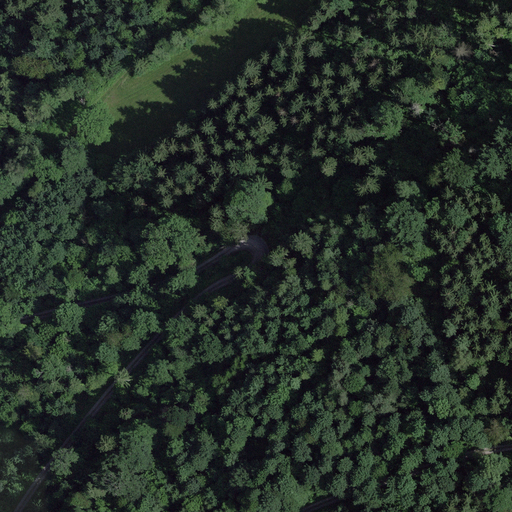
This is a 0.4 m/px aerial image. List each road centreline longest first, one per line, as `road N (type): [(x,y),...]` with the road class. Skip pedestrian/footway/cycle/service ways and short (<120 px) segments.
road 1 (track): [(18,511),(154,336),(219,282),(259,264),(261,246),(233,247),(135,293),(0,325)]
road 2 (track): [(511,206),(446,270),(384,305),(254,462)]
road 3 (track): [(29,196),(108,87),(211,0)]
road 4 (track): [(307,511),(511,447)]
